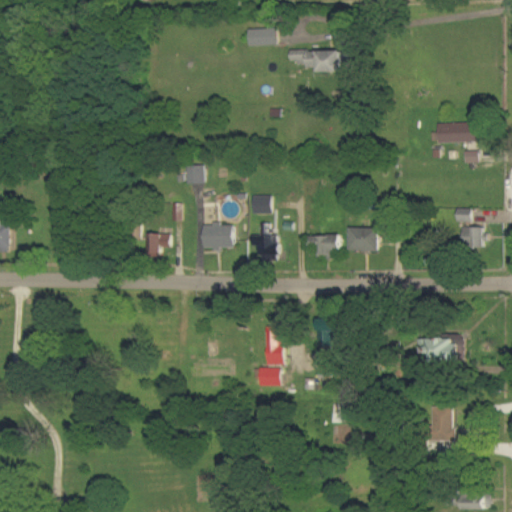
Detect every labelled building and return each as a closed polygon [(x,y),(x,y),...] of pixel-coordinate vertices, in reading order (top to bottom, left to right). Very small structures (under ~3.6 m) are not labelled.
[(253,48),(281,47),(281,29),(253,30),(253,48)] [(348,74),(348,52),(295,52),(295,62),(303,62),(303,68),(322,68),(322,73),(348,74)] [(442,125),(442,144),(486,143),(485,124),(442,125)] [(483,153),(469,153),(469,165),(483,164),(483,153)] [(191,186),(209,186),(209,167),(191,167),(191,186)] [(257,215),(276,215),(276,197),(258,197),(257,215)] [(476,210),(461,210),(461,223),(476,223),(476,210)] [(15,229),(9,229),(9,220),(0,219),(0,254),(15,254),(15,229)] [(208,227),(209,251),(239,250),(238,226),(208,227)] [(353,252),(383,253),(383,229),(353,229),(353,252)] [(489,247),(488,229),(467,229),(467,247),(489,247)] [(166,255),(165,249),(175,249),(174,236),(152,236),(153,255),(166,255)] [(263,262),(283,261),(283,245),(272,246),(272,237),(256,237),(257,248),(262,247),(263,262)] [(344,251),(344,237),(314,237),(313,255),(322,255),(322,260),(336,260),(336,251),(344,251)] [(289,327),(271,327),(272,366),(290,366),(289,327)] [(425,342),(426,364),(466,363),(466,341),(425,342)] [(286,387),(285,369),(264,370),(265,388),(286,387)] [(438,445),(459,444),(459,409),(437,409),(438,445)] [(468,510),(495,510),(495,497),(468,497),(468,510)]
